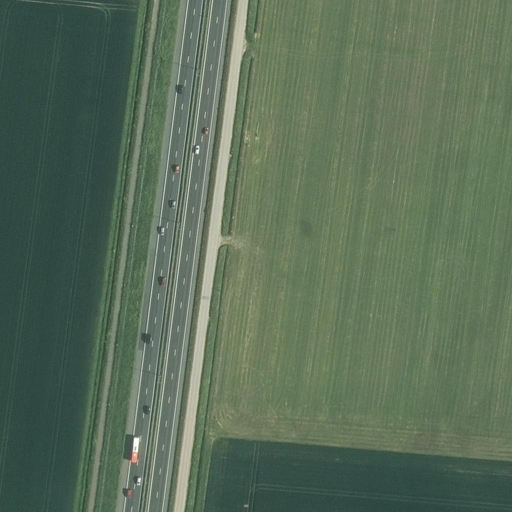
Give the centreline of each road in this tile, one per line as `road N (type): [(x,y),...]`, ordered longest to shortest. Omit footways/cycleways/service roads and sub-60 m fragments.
road 1 (motorway): [(154,511),(219,0)]
road 2 (motorway): [(195,0),(130,511)]
road 3 (unclassified): [(178,511),(242,0)]
